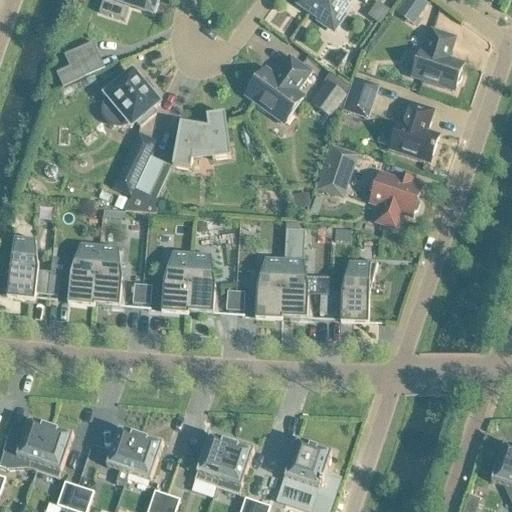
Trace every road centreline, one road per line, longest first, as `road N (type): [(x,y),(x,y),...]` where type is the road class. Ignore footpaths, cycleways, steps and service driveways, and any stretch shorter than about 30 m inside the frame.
road 1 (residential): [(388,381),(511,36),(457,0)]
road 2 (residential): [(388,381),(163,372),(0,351)]
road 3 (residential): [(194,0),(174,31),(224,66),(271,0)]
road 4 (residential): [(440,511),(483,381)]
road 5 (residential): [(388,381),(346,511)]
